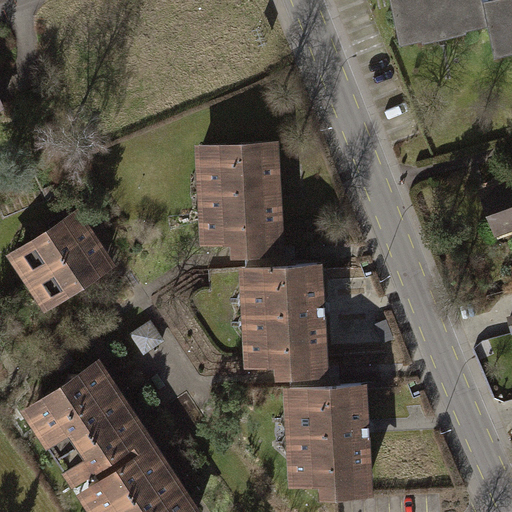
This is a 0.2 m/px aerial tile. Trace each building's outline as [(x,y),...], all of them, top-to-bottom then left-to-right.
[(391,0),(398,32),(486,13),(482,0),(391,0)] [(511,40),(511,0),(484,0),(494,44),(511,40)] [(281,143),(203,147),(205,170),(213,169),(216,224),(208,224),(210,246),(261,243),(262,251),(286,250),(284,200),(279,201),(278,191),(283,190),(281,143)] [(495,179),(479,185),(497,234),(511,228),(511,167),(493,174),(495,179)] [(28,247),(13,257),(32,285),(100,240),(90,226),(80,224),(77,219),(79,218),(77,214),(42,238),(27,238),(28,247)] [(32,286),(51,314),(65,304),(74,308),(80,294),(115,271),(113,268),(111,270),(107,264),(109,255),(100,240),(32,286)] [(327,268),(250,273),(251,295),(259,295),(262,349),(255,350),(256,371),(308,368),(309,376),(333,375),(330,320),(335,319),(334,310),(329,310),(327,268)] [(103,364),(30,411),(80,486),(95,476),(98,481),(148,448),(143,442),(141,443),(139,440),(141,433),(122,405),(116,405),(113,401),(124,394),(103,364)] [(368,388),(291,392),(292,414),(300,414),(303,469),(296,469),(297,490),(349,487),(349,496),(374,495),(371,439),(376,439),(375,429),(370,430),(368,388)] [(86,496),(96,511),(201,511),(188,492),(177,499),(175,495),(177,489),(159,461),(151,460),(150,457),(152,455),(148,448),(98,481),(101,485),(86,496)]
